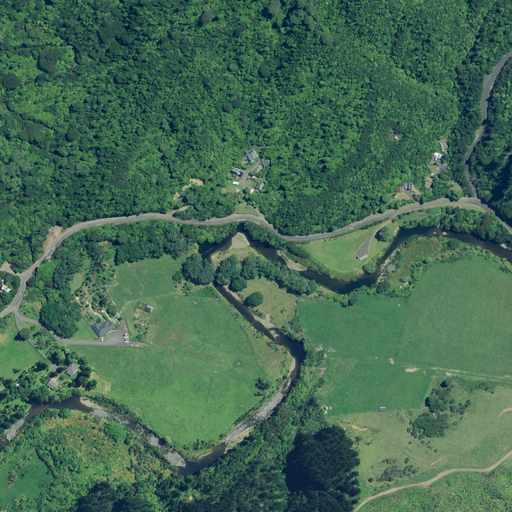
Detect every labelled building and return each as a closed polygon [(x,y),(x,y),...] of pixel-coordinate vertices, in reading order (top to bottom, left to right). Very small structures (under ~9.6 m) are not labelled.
[(260,158),(255,151),(248,156),(251,159),(249,160),(252,164),(260,158)] [(434,156),(437,157),(436,160),(437,160),(438,158),(441,159),(442,155),(435,152),(434,156)] [(245,172),(235,168),(232,176),(238,178),(238,176),(242,177),(245,172)] [(5,285),(3,285),(1,289),(8,293),(10,289),(6,288),(7,286),(5,285)] [(110,323),(108,321),(101,325),(99,322),(93,325),(101,337),(117,326),(114,321),(110,323)] [(77,367),(73,363),(71,366),(69,365),(66,369),(68,370),(66,372),(71,377),(73,374),(72,373),(77,367)] [(53,390),(54,388),(56,389),(58,386),(56,385),(57,384),(51,379),(46,385),(53,390)]
